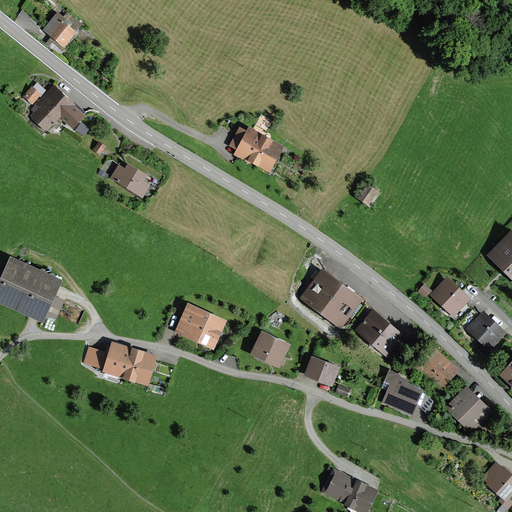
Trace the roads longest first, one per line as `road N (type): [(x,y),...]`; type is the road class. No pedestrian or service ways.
road 1 (residential): [(511,454),(300,385),(103,336),(31,337),(0,357)]
road 2 (tertiary): [(0,19),(119,113),(313,233)]
road 3 (tertiary): [(511,404),(360,265),(313,233)]
